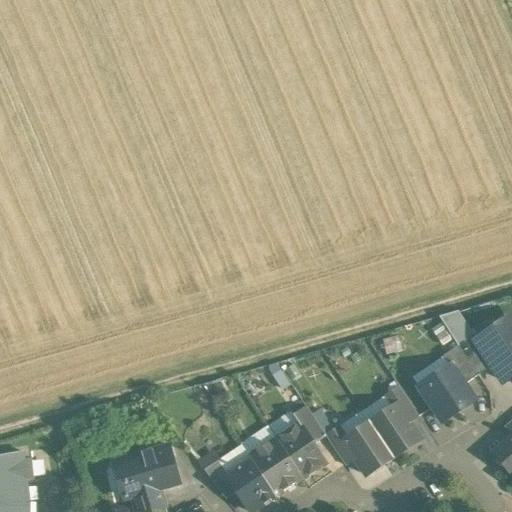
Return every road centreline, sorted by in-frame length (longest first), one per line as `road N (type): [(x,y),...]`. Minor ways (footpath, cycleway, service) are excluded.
road 1 (track): [(0,430),(511,282)]
road 2 (residential): [(300,511),(339,485),(359,509),(457,453),(504,511)]
